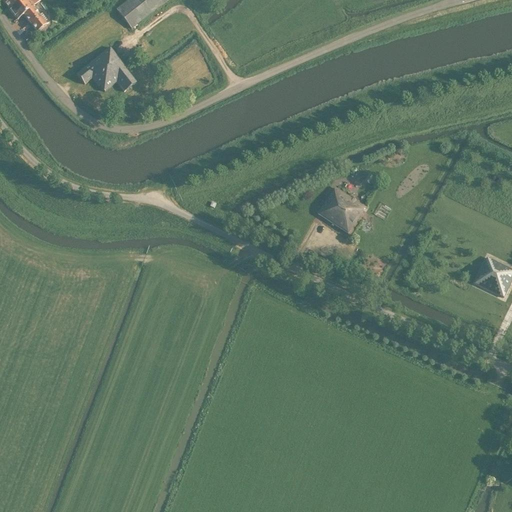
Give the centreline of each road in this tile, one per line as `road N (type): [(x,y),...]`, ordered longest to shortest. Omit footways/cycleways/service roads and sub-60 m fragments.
road 1 (unclassified): [(511,368),(142,196),(79,189),(54,177),(0,120)]
road 2 (unclassified): [(0,12),(81,113),(125,128),(147,126),(455,0)]
